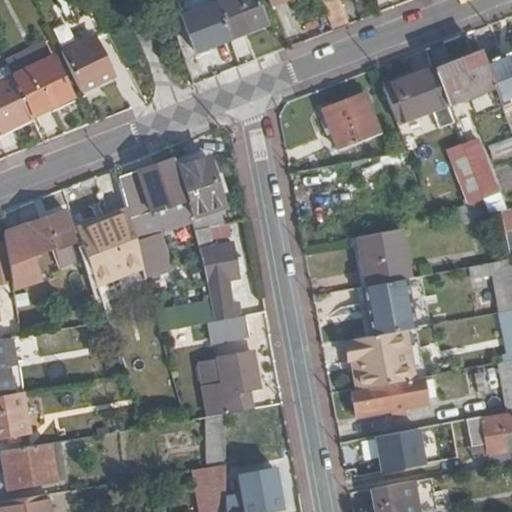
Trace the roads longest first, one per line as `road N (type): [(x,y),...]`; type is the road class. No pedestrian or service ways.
road 1 (residential): [(328,511),(249,94)]
road 2 (residential): [(249,94),(0,193)]
road 3 (residential): [(488,0),(249,94)]
